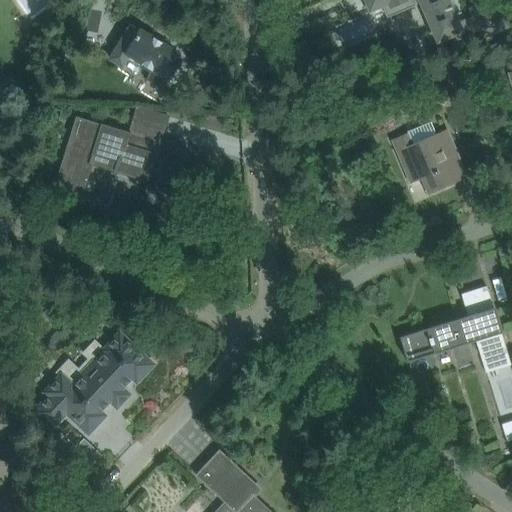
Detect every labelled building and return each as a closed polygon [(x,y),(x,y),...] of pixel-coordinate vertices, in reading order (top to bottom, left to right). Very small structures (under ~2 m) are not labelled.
[(497,0),(494,0),(470,10),(471,12),(474,17),(457,24),(454,17),(460,14),(454,0),(447,0),(447,1),(446,0),(358,0),(363,9),(367,8),(368,12),(369,13),(382,7),(387,19),(414,7),(415,8),(421,6),(438,46),(440,46),(439,45),(453,39),(456,45),(481,33),(483,39),(483,40),(484,41),(510,29),(509,28),(497,0)] [(372,18),(335,28),(340,45),(377,34),(372,18)] [(146,80),(150,83),(167,93),(173,82),(169,79),(181,60),(169,53),(171,50),(131,26),(111,60),(122,67),(128,56),(142,64),(140,67),(150,73),(146,80)] [(115,171),(146,180),(149,169),(166,174),(177,177),(177,176),(173,174),(182,145),(163,139),(161,139),(159,144),(128,134),(103,127),(104,126),(76,117),(53,190),(83,200),(83,198),(81,197),(92,165),(95,154),(117,161),(114,172),(115,172),(115,171)] [(409,134),(392,141),(410,183),(421,179),(428,194),(456,182),(446,160),(457,155),(450,137),(447,131),(435,136),(429,123),(408,132),(409,134)] [(461,295),(468,317),(401,337),(403,342),(405,347),(407,352),(408,357),(409,362),(476,341),(486,374),(511,366),(487,287),(461,295)] [(117,409),(130,395),(122,388),(132,379),(136,383),(154,365),(120,333),(106,348),(109,350),(96,364),(93,361),(81,375),(83,377),(74,387),(61,375),(44,393),(48,397),(33,413),(51,430),(66,414),(88,434),(105,416),(100,412),(110,402),(117,409)] [(491,380),(511,439),(511,438),(511,376),(511,373),(491,380)] [(0,405),(0,429),(11,423),(0,405)] [(62,435),(54,443),(66,456),(74,447),(62,435)] [(198,474),(197,476),(226,503),(217,511),(268,511),(250,494),(256,487),(219,452),(218,453),(219,455),(200,475),(198,474)] [(0,511),(10,511),(15,491),(2,488),(8,463),(0,460),(0,511)]
